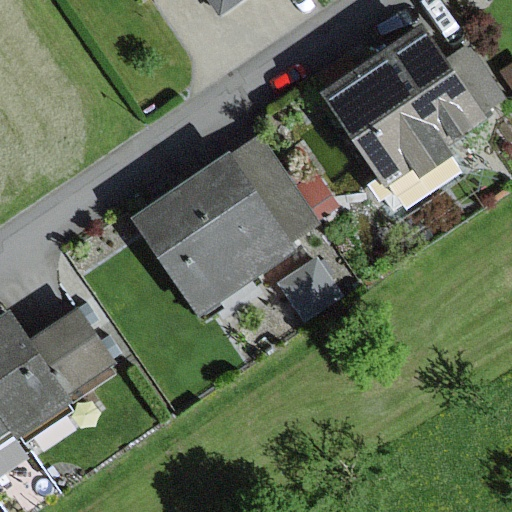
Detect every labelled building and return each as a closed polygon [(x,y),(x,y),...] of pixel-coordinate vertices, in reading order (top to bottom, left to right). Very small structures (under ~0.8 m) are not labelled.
[(203,0),(217,19),(245,0),(203,0)] [(432,12),(328,84),(394,180),(511,99),(470,41),(458,49),(432,12)] [(511,63),(503,70),(511,84),(511,63)] [(263,131),(243,145),(308,238),(328,223),(323,216),(300,183),(263,131)] [(239,140),(139,210),(209,308),(308,238),(243,145),(239,140)] [(320,169),(300,183),(323,216),(343,203),(320,169)] [(320,255),(282,280),(307,319),(345,294),(320,255)] [(85,299),(37,331),(75,388),(123,356),(85,299)] [(17,302),(0,312),(0,376),(26,415),(33,426),(79,395),(75,388),(37,331),(17,302)] [(0,432),(26,415),(0,376),(0,432)]
